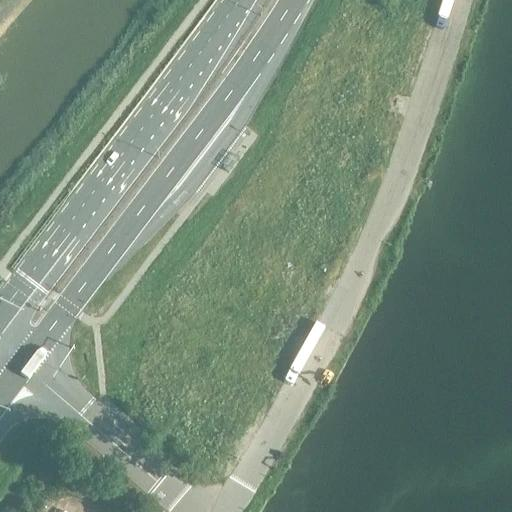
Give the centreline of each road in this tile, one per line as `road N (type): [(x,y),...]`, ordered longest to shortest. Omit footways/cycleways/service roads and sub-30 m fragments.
road 1 (unclassified): [(230,511),(344,302),(403,173),(463,0)]
road 2 (primary): [(23,365),(291,0)]
road 3 (primary): [(240,0),(0,312)]
road 4 (unclassified): [(197,511),(23,365)]
